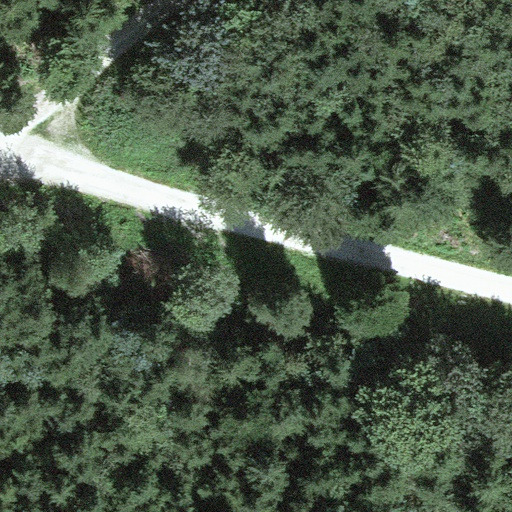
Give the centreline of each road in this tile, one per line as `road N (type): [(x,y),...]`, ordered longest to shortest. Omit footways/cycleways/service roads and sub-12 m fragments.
road 1 (track): [(0,157),(511,290)]
road 2 (track): [(162,0),(0,126)]
